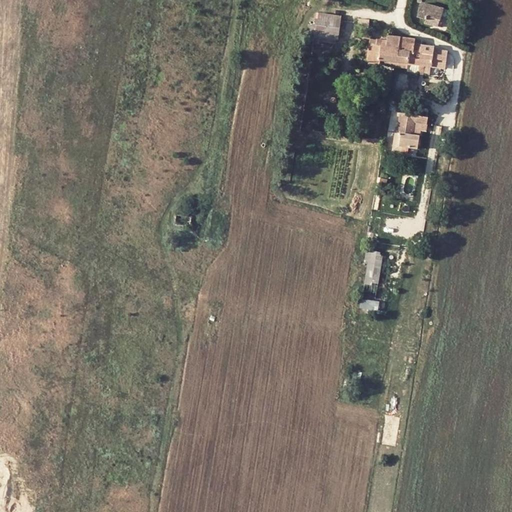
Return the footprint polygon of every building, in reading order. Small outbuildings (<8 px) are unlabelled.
[(437,25),(443,8),(420,2),(416,16),(425,18),(424,21),(437,25)] [(328,27),(338,28),(340,16),(316,12),(315,23),(313,35),(327,37),(328,27)] [(367,27),(368,19),(358,18),(357,26),(367,27)] [(327,37),(336,39),(338,28),(328,27),(327,37)] [(409,52),(399,49),(400,36),(386,35),(386,39),(370,39),(367,60),(371,62),(379,63),(380,58),(395,61),(407,62),(409,52)] [(407,62),(418,64),(422,45),(414,44),(415,39),(400,36),(399,49),(409,52),(407,62)] [(418,64),(430,66),(433,46),(422,45),(418,64)] [(405,70),(417,72),(417,70),(418,64),(407,62),(406,68),(405,70)] [(304,100),(308,70),(302,70),(298,99),(304,100)] [(399,144),(402,144),(417,146),(418,135),(412,135),(413,122),(426,123),(426,117),(400,113),(397,132),(400,133),(399,144)] [(399,144),(400,133),(397,132),(394,132),(392,150),(402,152),(402,144),(399,144)] [(189,226),(191,216),(176,213),(174,224),(189,226)] [(375,303),(382,256),(379,254),(367,252),(364,272),(366,272),(362,301),(375,303)]
